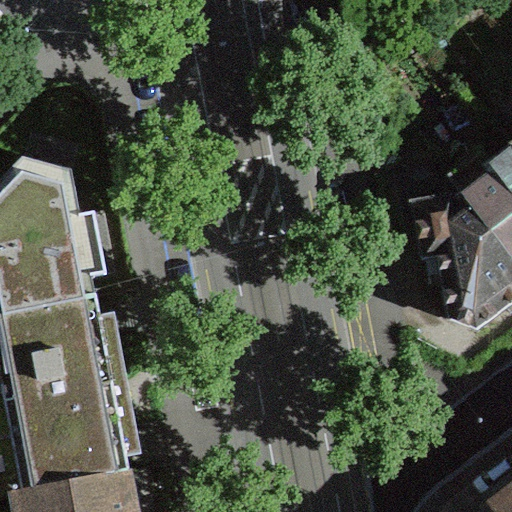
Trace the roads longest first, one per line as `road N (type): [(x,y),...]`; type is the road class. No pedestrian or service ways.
road 1 (primary): [(167,0),(268,511)]
road 2 (primary): [(351,511),(260,0)]
road 3 (residential): [(511,408),(366,511)]
